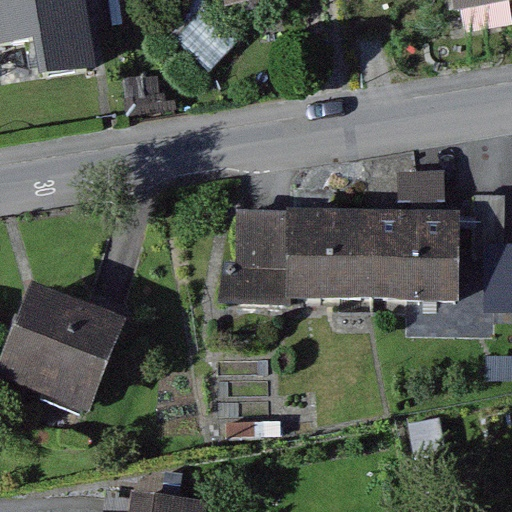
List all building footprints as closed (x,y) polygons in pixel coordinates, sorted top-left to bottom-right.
[(82,0),(0,0),(0,47),(35,42),(40,76),(94,68),(82,0)] [(331,0),(243,0),(247,16),(332,2),(331,0)] [(483,212),(301,213),(301,309),(484,308),(483,212)] [(511,312),(511,245),(490,246),(490,313),(511,312)] [(138,330),(47,298),(17,384),(108,415),(138,330)] [(192,511),(139,503),(137,511),(192,511)]
